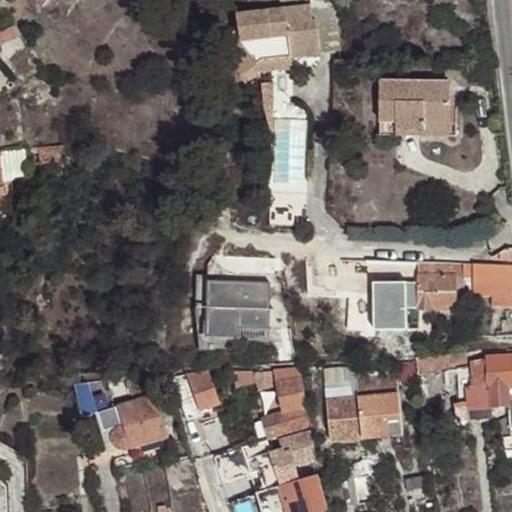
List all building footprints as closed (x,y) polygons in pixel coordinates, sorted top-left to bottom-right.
[(232,44),(245,63),(260,50),(293,48),(323,46),(319,11),(315,11),(315,0),(250,0),(238,1),(239,16),(225,27),(235,42),(232,44)] [(260,50),(245,63),(293,58),(293,48),(260,50)] [(451,92),(379,85),(377,109),(394,111),(393,124),(447,129),(451,92)] [(458,93),(451,92),(447,129),(455,130),(458,93)] [(394,111),(377,109),(376,122),(393,124),(394,111)] [(63,145),(23,150),(26,163),(64,160),(63,145)] [(23,150),(0,152),(0,170),(1,179),(26,175),(26,163),(23,150)] [(401,271),(401,261),(375,261),(375,278),(400,280),(401,271)] [(476,279),(477,263),(401,261),(401,271),(458,274),(457,279),(476,279)] [(511,290),(511,264),(477,263),(476,279),(476,289),(506,290),(511,290)] [(368,291),(369,271),(312,269),(312,290),(368,291)] [(456,307),(457,279),(458,274),(401,271),(400,280),(399,305),(456,307)] [(399,310),(399,305),(400,280),(375,278),(375,309),(399,310)] [(204,342),(201,286),(200,281),(193,281),(198,357),(268,347),(267,328),(238,330),(238,340),(204,342)] [(265,282),(201,286),(204,342),(238,340),(238,330),(267,328),(265,282)] [(473,358),(473,350),(457,351),(458,362),(473,360),(473,358)] [(449,365),(449,353),(416,354),(418,367),(449,365)] [(510,401),(503,353),(492,354),(473,358),(473,360),(475,392),(467,393),(469,408),(489,405),(510,401)] [(511,353),(503,353),(510,401),(511,411),(511,353)] [(301,376),(300,367),(283,370),(285,380),(301,376)] [(308,405),(301,376),(285,380),(283,370),(250,373),(253,384),(256,392),(280,386),(286,411),(308,405)] [(169,381),(184,422),(218,411),(207,371),(169,381)] [(404,431),(398,371),(359,376),(361,395),(328,399),(332,439),(404,431)] [(250,373),(228,374),(233,389),(253,384),(250,373)] [(82,384),(88,419),(99,417),(97,413),(111,409),(102,381),(82,384)] [(79,421),(88,419),(82,384),(74,387),(79,421)] [(120,449),(123,450),(127,451),(168,437),(155,396),(115,408),(121,427),(117,429),(115,431),(114,435),(113,438),(113,441),(114,445),(117,447),(120,449)] [(311,424),(308,405),(286,411),(264,418),(270,437),(311,424)] [(485,426),(491,422),(489,405),(469,408),(452,410),(455,429),(485,426)] [(127,451),(123,450),(120,449),(117,447),(114,445),(113,441),(113,438),(114,435),(115,431),(117,429),(121,427),(115,408),(111,409),(97,413),(99,417),(110,456),(127,451)] [(88,419),(79,421),(91,462),(110,456),(99,417),(88,419)] [(300,479),(296,464),(306,462),(305,458),(317,455),(310,429),(279,438),(281,447),(269,450),(267,441),(220,454),(226,476),(249,470),(255,491),(264,489),(280,484),(300,479)] [(280,484),(289,511),(312,511),(324,508),(317,474),(300,479),(280,484)] [(271,511),(289,511),(280,484),(264,489),(271,511)] [(262,511),(271,511),(264,489),(255,491),(262,511)]
